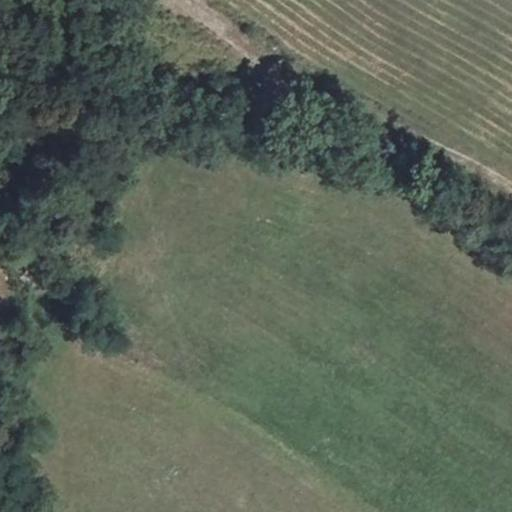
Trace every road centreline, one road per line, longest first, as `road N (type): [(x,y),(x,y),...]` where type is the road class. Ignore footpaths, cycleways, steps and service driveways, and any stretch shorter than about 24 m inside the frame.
road 1 (track): [(0,39),(90,72),(280,77),(180,0)]
road 2 (track): [(280,77),(511,187)]
